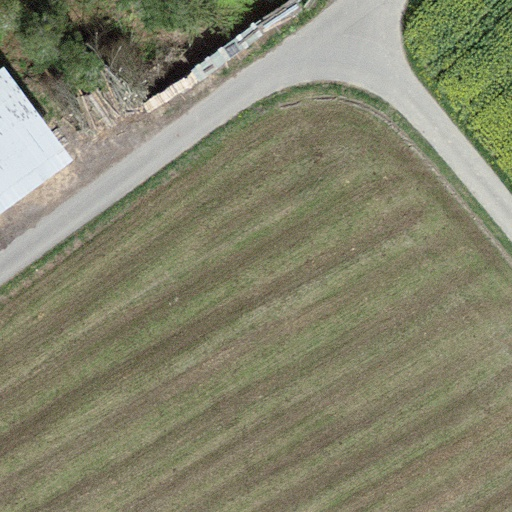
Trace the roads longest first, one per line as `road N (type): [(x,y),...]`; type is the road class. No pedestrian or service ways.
road 1 (unclassified): [(337,24),(0,278)]
road 2 (unclassified): [(337,24),(511,218)]
